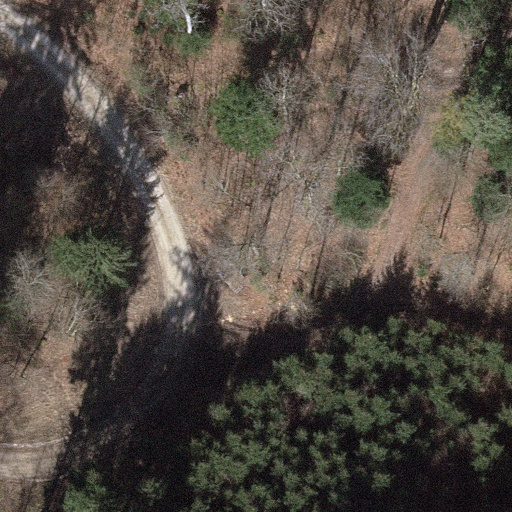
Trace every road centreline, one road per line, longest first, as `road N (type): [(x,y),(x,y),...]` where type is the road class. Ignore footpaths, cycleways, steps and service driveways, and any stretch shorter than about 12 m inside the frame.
road 1 (track): [(173,371),(269,350),(384,296),(433,119),(511,41)]
road 2 (track): [(0,24),(72,82),(142,170),(176,263),(173,371)]
road 3 (track): [(173,371),(75,454),(0,449)]
road 4 (track): [(384,296),(511,348)]
